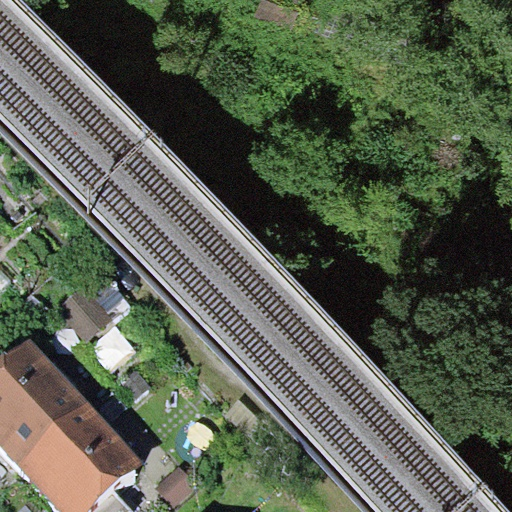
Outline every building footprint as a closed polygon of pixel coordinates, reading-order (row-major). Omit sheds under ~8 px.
[(474,51),(323,0),(262,0),(257,14),(463,84),(474,51)] [(85,288),(60,310),(90,344),(116,321),(85,288)] [(0,377),(0,446),(24,472),(91,411),(60,377),(33,348),(0,377)] [(126,449),(91,411),(24,472),(61,511),(128,511),(114,496),(144,468),(126,449)] [(183,465),(157,486),(174,508),(200,487),(183,465)]
